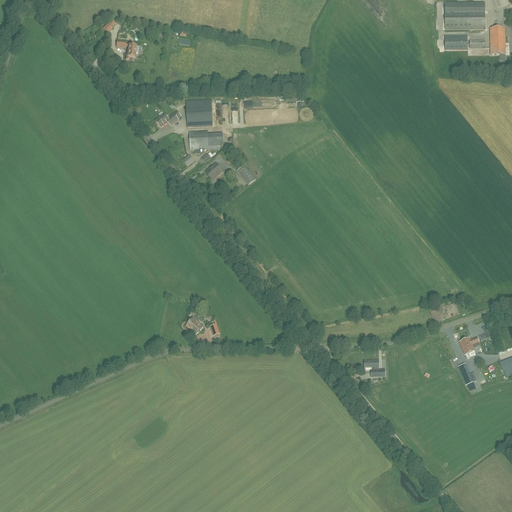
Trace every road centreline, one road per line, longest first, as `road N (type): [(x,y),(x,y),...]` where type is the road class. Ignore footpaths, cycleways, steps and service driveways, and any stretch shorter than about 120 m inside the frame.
road 1 (unclassified): [(318,346),(40,0)]
road 2 (unclassified): [(0,427),(160,354),(318,346)]
road 3 (track): [(454,511),(318,346)]
road 4 (unclassified): [(318,346),(388,344),(511,306)]
